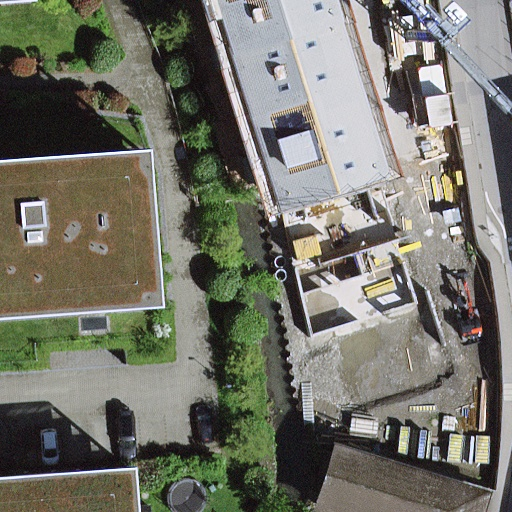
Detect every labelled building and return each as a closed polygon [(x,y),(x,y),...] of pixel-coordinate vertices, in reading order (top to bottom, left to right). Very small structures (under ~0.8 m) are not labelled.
[(345,0),(213,0),(276,205),(294,199),(301,218),(311,246),(316,308),(333,306),(343,402),(412,396),(409,351),(479,346),(471,256),(378,265),(375,229),(392,224),(379,170),(341,50),(360,44),(345,0)] [(379,170),(398,164),(360,44),(341,50),(379,170)] [(0,320),(152,309),(141,152),(131,152),(140,266),(98,269),(101,304),(0,311),(0,320)] [(0,311),(101,304),(98,269),(140,266),(131,152),(0,161),(0,311)] [(280,225),(301,218),(294,199),(276,205),(273,206),(280,225)] [(459,511),(465,495),(386,470),(386,469),(335,453),(319,506),(337,511),(459,511)] [(131,511),(128,468),(0,477),(0,511),(131,511)] [(474,511),(479,499),(465,495),(459,511),(474,511)]
